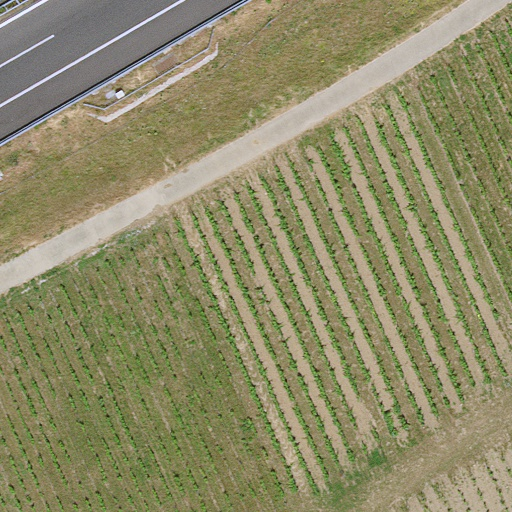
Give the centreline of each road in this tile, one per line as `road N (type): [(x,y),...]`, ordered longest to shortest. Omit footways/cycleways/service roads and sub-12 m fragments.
road 1 (track): [(0,279),(417,47),(486,0)]
road 2 (motorway): [(0,69),(121,0)]
